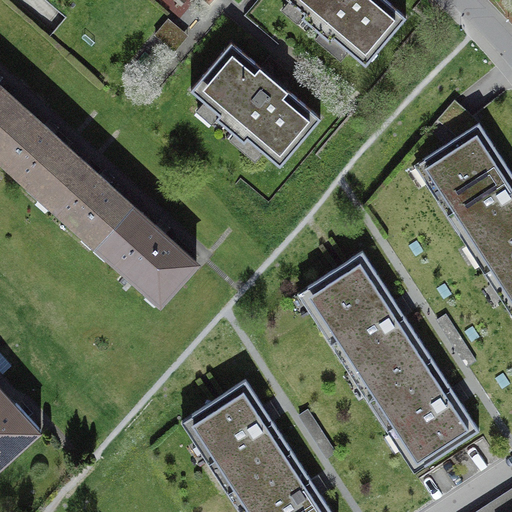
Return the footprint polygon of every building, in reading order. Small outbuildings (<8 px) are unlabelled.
[(371,0),(295,0),(377,66),(407,29),(371,0)] [(313,125),(228,60),(200,97),(285,161),(313,125)] [(0,127),(20,105),(0,86),(0,127)] [(76,155),(20,105),(0,127),(0,153),(43,192),(76,155)] [(490,268),(511,253),(511,172),(480,123),(425,158),(437,177),(427,184),(438,202),(449,195),(457,207),(453,210),(463,225),(457,229),(466,243),(476,237),(486,253),(482,255),(490,268)] [(132,206),(76,155),(43,192),(98,242),(132,206)] [(195,262),(132,206),(98,242),(161,299),(195,262)] [(365,383),(375,397),(433,359),(362,251),(308,286),(321,306),(310,312),(322,330),(332,323),(340,336),(336,338),(346,354),(341,357),(350,371),(360,365),(370,381),(365,383)] [(511,253),(490,268),(498,280),(503,277),(511,291),(511,294),(502,300),(511,315),(511,314),(511,253)] [(433,359),(375,397),(384,411),(388,409),(411,444),(401,450),(415,472),(480,430),(433,359)] [(233,487),(292,449),(246,379),(181,421),(194,441),(205,434),(228,469),(223,472),(233,487)] [(0,465),(41,428),(0,382),(0,465)] [(332,511),(292,449),(233,487),(243,503),(248,500),(256,511),(332,511)] [(511,511),(511,486),(472,511),(511,511)]
